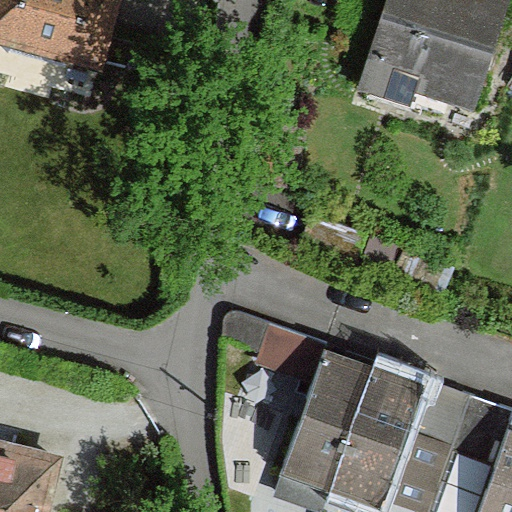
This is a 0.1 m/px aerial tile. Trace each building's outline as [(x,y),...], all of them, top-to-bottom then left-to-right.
[(0,0),(0,35),(102,63),(118,0),(0,0)] [(497,0),(399,0),(379,61),(383,62),(423,75),(420,84),(466,100),(499,0),(497,0)] [(420,84),(423,75),(383,62),(373,91),(414,103),(420,84)] [(293,181),(300,129),(268,125),(261,177),(293,181)] [(369,231),(314,213),(303,240),(358,260),(369,231)] [(261,351),(271,322),(233,311),(225,318),(224,337),(261,351)] [(337,479),(374,371),(323,353),(288,462),(290,463),(334,478),(337,479)] [(427,511),(430,511),(453,448),(409,431),(422,389),(374,371),(337,479),(427,511)] [(453,448),(472,395),(426,378),(422,389),(409,431),(453,448)] [(511,408),(472,395),(453,448),(496,464),(511,421),(511,419),(511,408)] [(496,464),(453,448),(430,511),(511,511),(511,420),(511,421),(496,464)] [(43,511),(57,458),(0,443),(0,511),(43,511)] [(334,478),(290,463),(279,492),(323,508),(334,478)]
